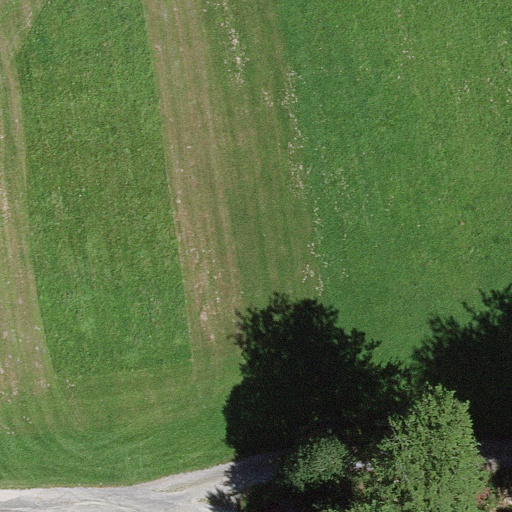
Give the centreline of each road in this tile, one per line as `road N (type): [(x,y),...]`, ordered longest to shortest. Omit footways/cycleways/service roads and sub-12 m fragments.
road 1 (track): [(136,511),(511,426)]
road 2 (track): [(136,511),(0,507)]
